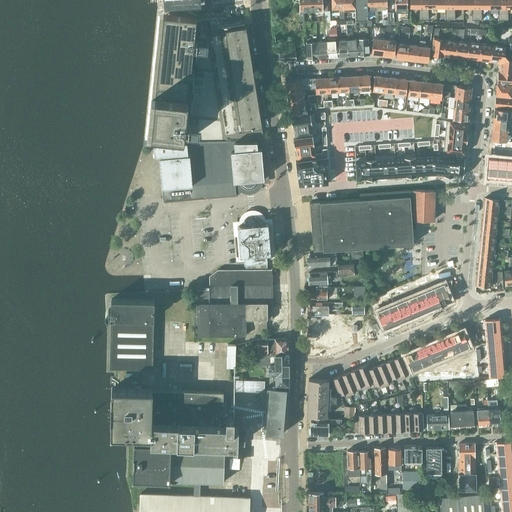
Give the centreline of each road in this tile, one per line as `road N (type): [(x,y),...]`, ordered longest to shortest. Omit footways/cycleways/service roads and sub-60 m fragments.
road 1 (residential): [(474,187),(483,92),(470,76),(368,65),(266,72)]
road 2 (residential): [(291,445),(511,435)]
road 3 (residential): [(296,367),(325,367),(468,308)]
road 4 (residential): [(296,367),(285,192)]
road 5 (residential): [(285,192),(266,72)]
road 6 (residential): [(468,308),(474,187)]
